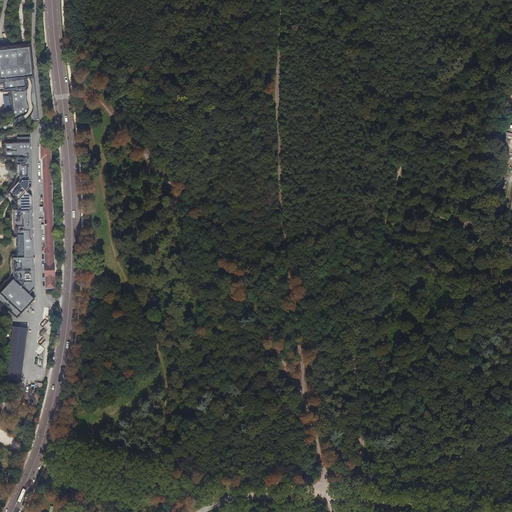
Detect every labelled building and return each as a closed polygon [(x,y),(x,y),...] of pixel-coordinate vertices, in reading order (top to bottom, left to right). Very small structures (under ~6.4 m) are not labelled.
[(25,46),(0,48),(0,84),(0,85),(3,84),(4,89),(27,88),(26,77),(28,77),(30,77),(28,46),(25,46)] [(13,279),(0,292),(0,301),(17,318),(35,299),(29,294),(35,288),(32,196),(27,191),(32,186),(30,137),(30,143),(18,143),(6,143),(6,157),(17,157),(17,165),(19,165),(20,180),(9,192),(10,193),(15,198),(17,200),(18,209),(13,209),(14,235),(23,234),(24,257),(12,257),(13,279)] [(44,248),(45,280),(45,288),(55,288),(50,144),(41,144),(41,158),(43,158),(45,207),(43,207),(43,211),(45,211),(45,248),(44,248)] [(496,208),(503,209),(505,190),(499,189),(496,208)] [(13,326),(11,342),(26,344),(28,328),(13,326)] [(11,342),(6,379),(21,381),(26,344),(11,342)] [(108,511),(92,497),(87,501),(99,511),(108,511)]
